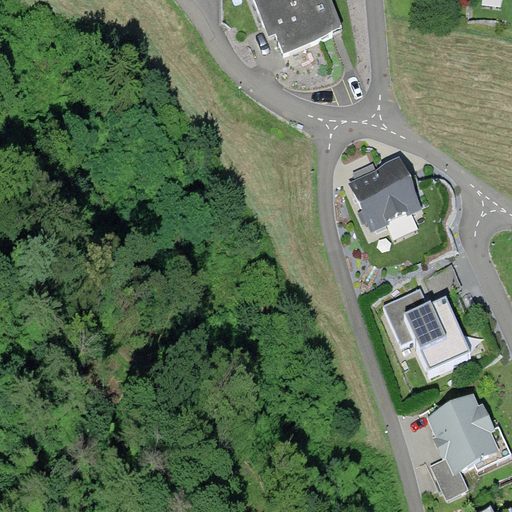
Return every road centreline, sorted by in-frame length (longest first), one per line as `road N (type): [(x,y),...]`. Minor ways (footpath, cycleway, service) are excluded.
road 1 (residential): [(332,121),(325,190),(409,511)]
road 2 (residential): [(332,121),(255,87),(191,0)]
road 3 (residential): [(495,205),(377,120)]
road 4 (residential): [(495,205),(475,237),(511,326)]
road 5 (residential): [(377,120),(376,0)]
